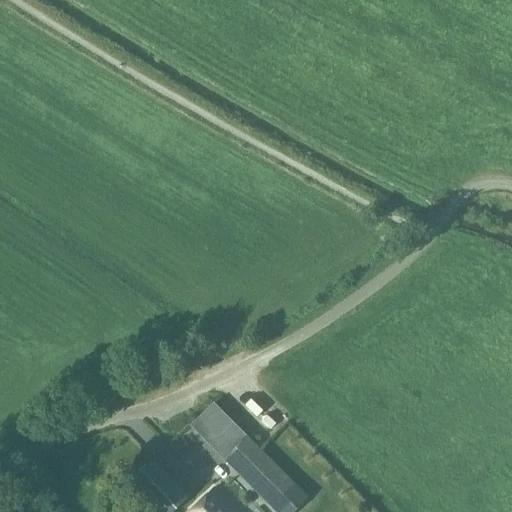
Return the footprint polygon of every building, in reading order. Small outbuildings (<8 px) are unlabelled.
[(204,440),(226,418),(213,404),(191,426),(204,440)] [(294,484),(247,437),(246,437),(222,459),(270,509),(294,484)] [(52,499),(89,482),(73,449),(36,466),(52,499)] [(153,511),(173,511),(188,499),(154,462),(128,485),(153,511)] [(233,511),(213,490),(189,511),(233,511)]
